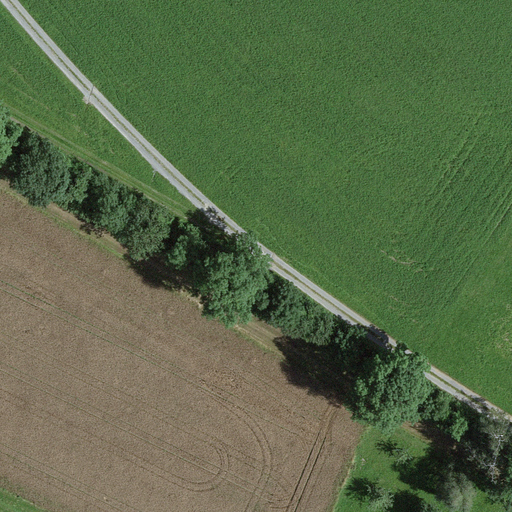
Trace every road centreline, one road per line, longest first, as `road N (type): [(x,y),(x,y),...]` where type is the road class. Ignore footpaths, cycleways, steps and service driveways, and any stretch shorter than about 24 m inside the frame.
road 1 (track): [(511,427),(334,314),(220,224),(2,0)]
road 2 (track): [(0,105),(186,217),(220,224)]
